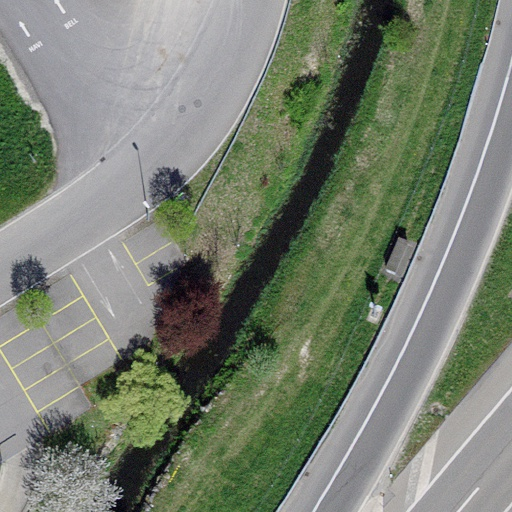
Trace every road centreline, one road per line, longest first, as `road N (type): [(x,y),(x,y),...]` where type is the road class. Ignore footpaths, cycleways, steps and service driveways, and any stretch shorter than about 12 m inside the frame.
road 1 (track): [(464,0),(433,114),(386,224),(345,304),(277,398),(211,511)]
road 2 (motorway): [(511,129),(454,287),(336,511)]
road 3 (residential): [(256,0),(239,47),(174,144),(0,268)]
